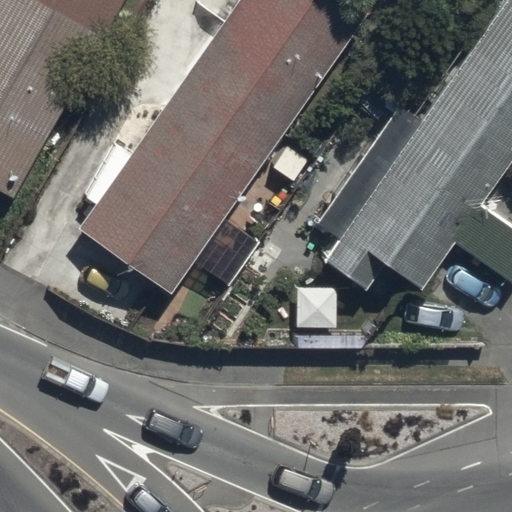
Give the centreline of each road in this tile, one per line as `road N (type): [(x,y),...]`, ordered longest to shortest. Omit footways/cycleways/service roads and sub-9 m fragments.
road 1 (primary): [(23,398),(119,416),(388,511)]
road 2 (primary): [(23,398),(90,444),(162,511)]
